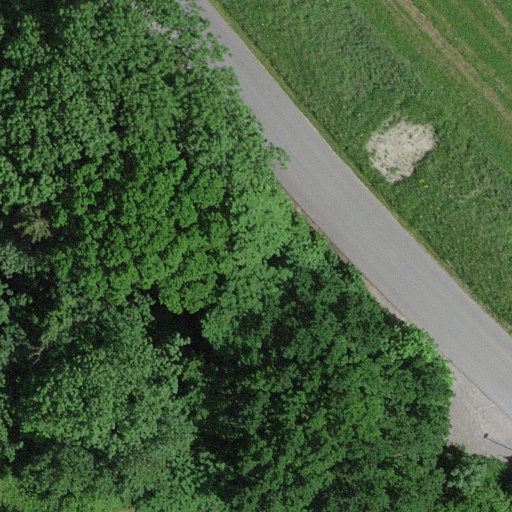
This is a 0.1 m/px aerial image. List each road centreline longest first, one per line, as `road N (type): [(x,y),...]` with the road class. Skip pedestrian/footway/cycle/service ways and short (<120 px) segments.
road 1 (unclassified): [(511,377),(336,207),(167,0)]
road 2 (track): [(179,511),(511,432)]
